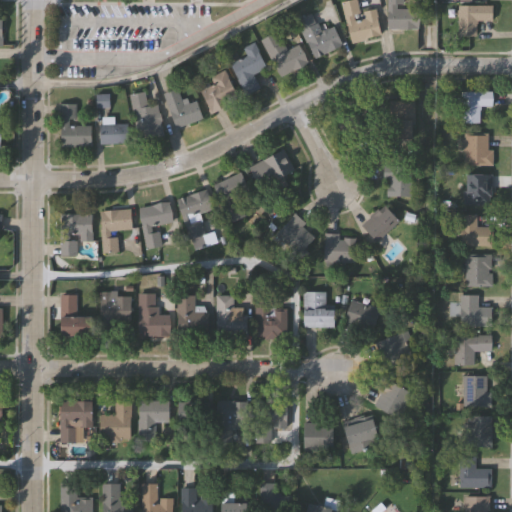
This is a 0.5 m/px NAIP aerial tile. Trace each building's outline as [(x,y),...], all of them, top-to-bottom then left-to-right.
[(375,10),(381,36),(350,43),(341,3),(356,0),(359,13),(375,10)] [(387,30),(387,0),(402,0),(402,10),(418,10),(418,30),(387,30)] [(475,38),(456,37),(457,6),(492,7),(491,22),(476,22),(475,38)] [(333,27),(342,47),(313,60),(296,21),(312,15),(320,33),(333,27)] [(260,41),(275,33),(285,52),(298,45),(308,63),(279,78),(260,41)] [(266,69),(250,77),(257,89),(246,95),(231,65),(246,57),(241,49),(253,44),(266,69)] [(213,86),(210,78),(224,71),(238,101),(211,114),(200,92),(213,86)] [(175,129),(164,95),(177,90),(182,107),(196,102),(202,120),(175,129)] [(156,105),(164,139),(139,145),(129,96),(144,93),(147,107),(156,105)] [(461,124),(461,93),(492,93),(492,107),(479,107),(479,124),(461,124)] [(349,99),(362,122),(335,137),(322,113),(349,99)] [(413,141),(391,141),(391,103),(413,103),(413,141)] [(59,147),(59,105),(76,105),(76,127),(90,127),(90,147),(59,147)] [(113,119),(113,126),(130,126),(130,145),(100,145),(100,119),(113,119)] [(490,167),(463,167),(463,137),(490,137),(490,167)] [(249,170),(273,156),(289,185),(265,199),(249,170)] [(411,198),(384,198),(384,167),(411,167),(411,198)] [(244,217),(229,224),(212,187),(240,174),(248,193),(235,198),(244,217)] [(492,206),(467,206),(467,176),(492,176),(492,206)] [(212,210),(182,220),(176,201),(206,191),(212,210)] [(145,250),(138,209),(169,203),(172,223),(157,226),(161,248),(145,250)] [(399,221),(377,243),(364,229),(386,208),(399,221)] [(99,212),(130,211),(131,230),(114,231),(116,253),(102,254),(99,212)] [(61,257),(61,215),(91,215),(91,243),(75,243),(75,257),(61,257)] [(476,215),(476,229),(491,229),(491,247),(460,247),(460,215),(476,215)] [(315,235),(297,257),(274,239),(293,216),(315,235)] [(323,266),(323,237),(354,237),(354,266),(323,266)] [(491,287),(465,287),(465,256),(491,256),(491,287)] [(99,292),(116,292),(116,298),(130,298),(130,321),(112,321),(112,328),(100,329),(99,292)] [(325,293),(325,305),(334,305),(334,329),(303,329),(303,293),(325,293)] [(60,338),(59,295),(75,295),(76,318),(91,318),(91,338),(60,338)] [(155,316),(170,316),(170,337),(137,337),(137,295),(155,295),(155,316)] [(194,297),(194,313),(206,313),(206,334),(177,334),(177,297),(194,297)] [(215,336),(215,297),(233,297),(233,309),(247,309),(247,336),(215,336)] [(460,327),(460,297),(477,297),(477,309),(491,309),(491,327),(460,327)] [(255,339),(255,299),(269,299),(269,306),(285,306),(285,339),(255,339)] [(348,330),(348,305),(376,305),(376,330),(348,330)] [(386,371),(377,343),(406,333),(415,361),(386,371)] [(473,366),(454,366),(454,337),(491,337),(491,353),(473,353),(473,366)] [(489,409),(464,409),(464,377),(489,377),(489,409)] [(399,419),(373,408),(385,381),(411,393),(399,419)] [(168,402),(168,424),(154,424),(154,443),(138,442),(138,402),(168,402)] [(177,441),(177,402),(203,402),(203,441),(177,441)] [(230,442),(214,442),(216,402),(247,403),(246,428),(231,428),(230,442)] [(255,402),(286,402),(286,431),(255,431),(255,402)] [(59,403),(91,403),(91,443),(59,443),(59,403)] [(99,415),(113,415),(113,403),(130,403),(130,443),(99,443),(99,415)] [(466,448),(466,417),(491,417),(491,448),(466,448)] [(365,451),(351,455),(343,428),(373,420),(379,439),(363,443),(365,451)] [(328,423),(330,450),(303,451),(302,425),(328,423)] [(490,489),(459,489),(459,461),(475,461),(475,470),(490,470),(490,489)] [(101,511),(101,485),(119,485),(119,499),(129,499),(129,511),(133,511),(101,511)] [(172,511),(141,511),(141,485),(157,485),(157,498),(172,498),(172,511)] [(59,511),(59,487),(92,487),(92,511),(59,511)] [(197,489),(197,497),(212,497),(212,511),(208,511),(180,511),(180,489),(197,489)] [(263,511),(264,511),(261,511),(262,489),(272,489),(272,496),(282,496),(282,511),(289,511),(263,511)] [(463,511),(463,498),(489,498),(489,511),(463,511)]
